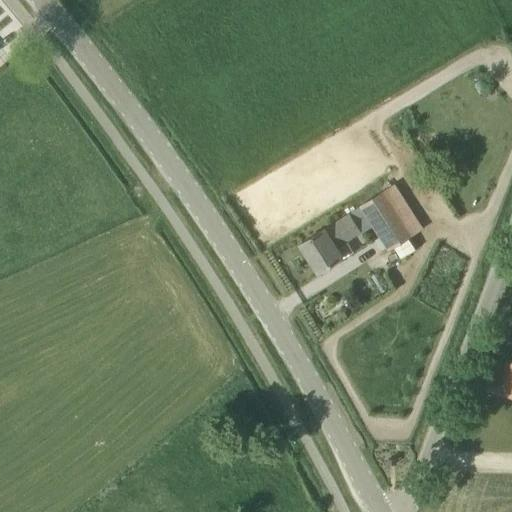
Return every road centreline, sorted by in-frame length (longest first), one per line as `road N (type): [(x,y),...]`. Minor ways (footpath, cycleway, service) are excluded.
road 1 (tertiary): [(384,511),(209,221),(40,0)]
road 2 (unclassified): [(401,511),(511,240)]
